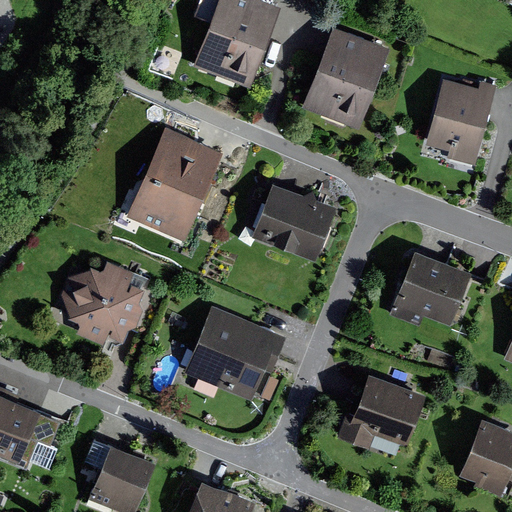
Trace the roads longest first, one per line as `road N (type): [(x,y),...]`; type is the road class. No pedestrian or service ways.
road 1 (residential): [(271,469),(7,363)]
road 2 (residential): [(380,207),(271,469)]
road 3 (residential): [(380,207),(370,188),(339,170),(195,110)]
road 4 (residential): [(511,240),(408,204),(380,207)]
